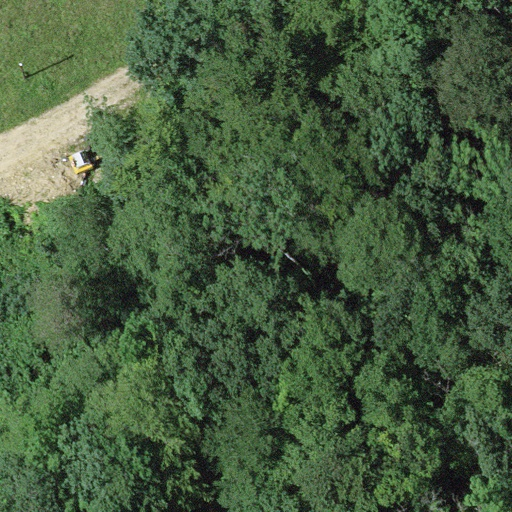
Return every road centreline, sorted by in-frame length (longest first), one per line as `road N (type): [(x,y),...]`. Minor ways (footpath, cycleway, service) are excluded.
road 1 (track): [(511,7),(445,2),(315,10),(148,63)]
road 2 (track): [(0,147),(148,63)]
